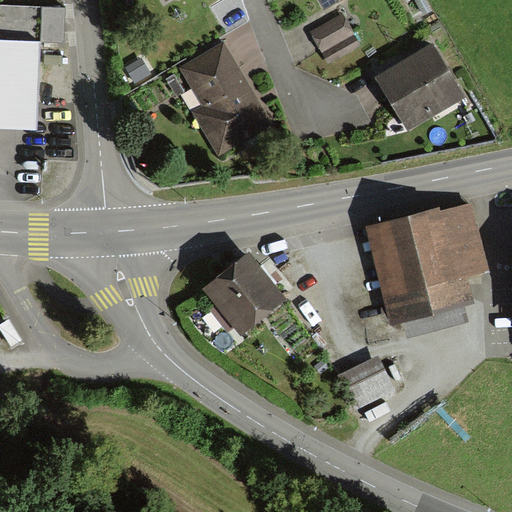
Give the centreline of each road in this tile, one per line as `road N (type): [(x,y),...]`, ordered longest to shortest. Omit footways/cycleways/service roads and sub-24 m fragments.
road 1 (tertiary): [(106,233),(137,319),(174,366),(305,449),(433,511)]
road 2 (tertiary): [(106,233),(192,225),(511,163)]
road 3 (residential): [(84,0),(106,233)]
road 4 (residential): [(255,0),(280,76),(310,117)]
